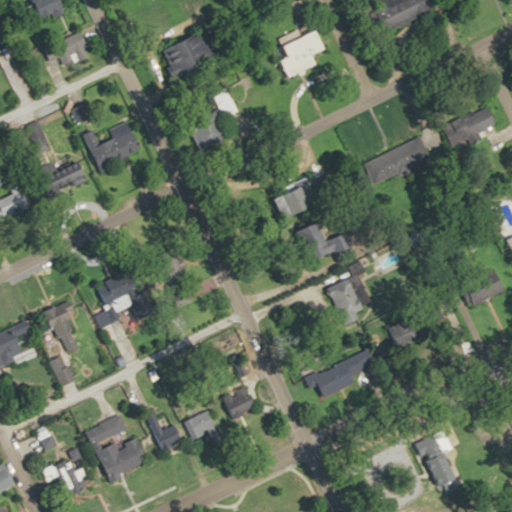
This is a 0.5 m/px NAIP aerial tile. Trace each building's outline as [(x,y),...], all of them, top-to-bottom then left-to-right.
[(361,13),(370,33),(426,10),(421,0),(371,0),(374,7),(361,13)] [(53,1),(25,1),(25,15),(53,15),(53,1)] [(156,45),(168,73),(200,59),(188,31),(156,45)] [(269,59),(274,75),(316,61),(305,31),(270,43),(275,57),(269,59)] [(36,48),(40,60),(66,51),(70,61),(81,57),(74,35),(36,48)] [(204,93),(215,118),(229,111),(218,87),(204,93)] [(84,115),(80,102),(63,107),(68,121),(84,115)] [(488,127),(480,108),(452,119),(460,138),(488,127)] [(30,154),(43,148),(30,119),(17,125),(30,154)] [(74,134),(89,171),(134,152),(121,121),(102,129),(106,136),(90,143),(85,129),(74,134)] [(422,160),(413,138),(356,161),(365,183),(422,160)] [(50,171),(45,162),(25,171),(39,200),(80,182),(71,162),(50,171)] [(275,209),(299,206),(296,186),(272,188),(275,209)] [(290,229),(301,250),(318,242),(307,220),(290,229)] [(507,264),(511,262),(511,246),(503,249),(507,264)] [(175,274),(169,256),(154,262),(160,280),(175,274)] [(461,281),(472,303),(497,290),(487,268),(461,281)] [(137,269),(107,280),(118,310),(134,304),(139,318),(153,313),(137,269)] [(334,324),(357,314),(341,278),(318,288),(334,324)] [(47,304),(62,353),(80,348),(72,322),(82,318),(74,295),(47,304)] [(0,368),(29,350),(13,325),(2,332),(0,329),(0,368)] [(66,368),(61,357),(51,361),(62,385),(74,380),(68,367),(66,368)] [(348,382),(338,361),(305,376),(315,398),(348,382)] [(184,421),(193,438),(247,411),(239,394),(184,421)] [(86,430),(110,481),(150,463),(138,437),(118,446),(113,436),(129,429),(121,414),(86,430)] [(161,427),(160,421),(152,422),(156,449),(181,445),(177,424),(161,427)] [(411,441),(423,484),(442,478),(434,451),(443,448),(439,433),(411,441)] [(0,511),(14,511),(10,502),(0,506),(0,511)]
